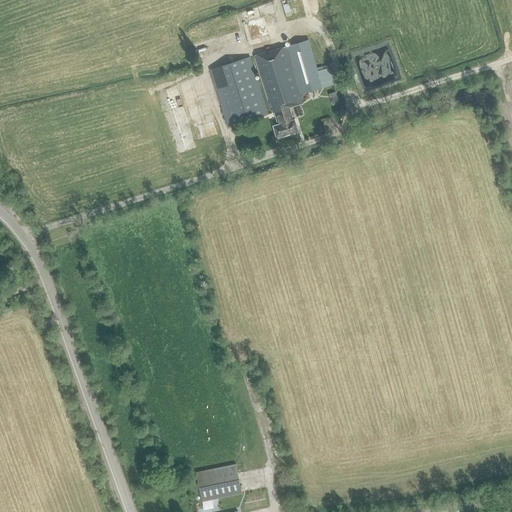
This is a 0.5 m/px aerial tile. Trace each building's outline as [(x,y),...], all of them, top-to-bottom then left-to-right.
[(330,70),(330,68),(318,71),(309,40),(253,56),(271,111),(272,111),(273,113),(274,113),(278,124),(273,125),(277,137),(297,130),(294,119),(293,119),(289,107),(303,104),(300,94),(334,84),(330,70)] [(267,115),(249,57),(210,69),(228,127),(267,115)] [(196,145),(182,102),(165,108),(177,145),(182,143),(184,149),(196,145)] [(302,115),(299,107),(294,108),(296,117),(302,115)] [(69,239),(76,237),(74,230),(67,232),(69,239)] [(242,494),(236,464),(195,472),(202,502),(242,494)]
